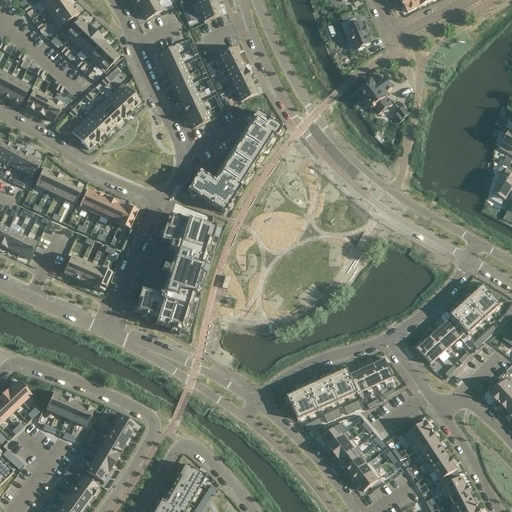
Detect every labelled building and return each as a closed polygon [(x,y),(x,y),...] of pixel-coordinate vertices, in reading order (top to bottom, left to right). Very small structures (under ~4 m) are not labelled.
[(42,0),(40,2),(46,11),(61,0),(42,0)] [(68,0),(61,0),(46,11),(53,19),(72,5),(68,0)] [(156,0),(140,0),(136,2),(141,11),(157,2),(156,0)] [(215,0),(203,0),(196,3),(200,12),(218,6),(215,0)] [(413,0),(401,0),(402,1),(401,2),(403,7),(404,6),(408,13),(418,8),(413,0)] [(426,0),(413,0),(418,8),(428,3),(426,0)] [(157,2),(141,11),(146,21),(163,12),(157,2)] [(72,5),(53,19),(59,28),(79,14),(72,5)] [(218,6),(200,12),(204,22),(222,16),(218,6)] [(348,42),(352,40),(357,52),(365,49),(365,47),(371,44),(367,35),(369,35),(366,27),(364,28),(362,23),(358,25),(356,18),(352,20),(350,14),(341,17),(344,23),(341,25),(348,42)] [(80,19),(64,36),(72,44),(88,26),(80,19)] [(88,26),(72,44),(79,51),(96,34),(88,26)] [(326,29),(330,38),(337,34),(333,26),(326,29)] [(96,34),(79,51),(87,59),(104,41),(96,34)] [(104,41),(87,59),(95,66),(111,50),(104,43),(104,42),(104,41)] [(175,47),(158,55),(162,64),(180,56),(175,47)] [(235,47),(218,56),(222,65),(240,57),(235,47)] [(111,50),(95,66),(103,74),(112,65),(112,66),(114,64),(113,64),(119,58),(111,50)] [(180,56),(162,64),(167,74),(184,66),(180,56)] [(240,57),(222,65),(227,74),(244,66),(240,57)] [(184,66),(167,74),(171,83),(188,75),(184,66)] [(244,66),(227,74),(231,84),(249,75),(244,66)] [(1,72),(0,73),(0,94),(1,95),(10,77),(1,72)] [(188,75),(171,83),(175,92),(193,84),(188,75)] [(249,75),(231,84),(236,93),(253,85),(249,75)] [(10,77),(1,95),(10,100),(20,82),(10,77)] [(385,77),(375,84),(372,80),(366,84),(368,87),(362,92),(367,99),(365,100),(372,109),(373,108),(374,109),(375,108),(380,115),(393,105),(388,99),(390,97),(387,93),(394,88),(385,77)] [(20,82),(10,100),(20,106),(30,88),(20,82)] [(123,84),(115,92),(132,110),(135,107),(136,108),(141,104),(140,103),(140,102),(134,96),(135,96),(133,94),(132,94),(133,93),(128,88),(128,89),(123,84)] [(193,84),(175,92),(180,101),(197,93),(193,84)] [(253,85),(236,93),(241,102),(258,94),(253,85)] [(33,90),(24,107),(34,113),(43,95),(33,90)] [(115,92),(106,100),(124,119),(133,112),(132,111),(132,110),(115,92)] [(197,93),(180,101),(184,111),(201,102),(197,93)] [(43,95),(34,113),(44,118),(53,101),(43,95)] [(106,100),(97,108),(115,127),(119,123),(123,119),(124,120),(124,119),(106,100)] [(53,101),(44,118),(54,123),(58,115),(58,116),(59,114),(63,106),(53,101)] [(201,102),(184,111),(188,120),(206,112),(201,102)] [(97,108),(89,116),(107,136),(107,135),(111,131),(110,131),(115,127),(97,108)] [(394,117),(399,124),(404,121),(403,119),(408,116),(403,108),(398,112),(399,113),(394,117)] [(199,172),(187,191),(190,193),(200,199),(200,198),(224,214),(235,197),(246,180),(253,168),(261,157),(268,145),(273,137),(275,138),(282,128),(256,112),(252,119),(254,121),(215,182),(199,172)] [(206,112),(188,120),(193,129),(210,121),(206,112)] [(89,116),(80,124),(98,143),(107,136),(89,116)] [(80,124),(72,132),(76,137),(75,138),(80,143),(81,142),(81,143),(83,145),(83,144),(89,151),(89,150),(90,151),(95,147),(94,146),(98,143),(80,124)] [(503,143),(499,149),(511,156),(511,132),(511,133),(507,131),(501,142),(503,143)] [(6,142),(0,152),(0,161),(6,164),(15,147),(6,142)] [(15,147),(6,164),(15,169),(24,152),(15,147)] [(24,152),(15,169),(24,174),(33,157),(24,152)] [(33,157),(24,174),(33,179),(42,162),(33,157)] [(38,178),(35,186),(45,191),(53,173),(43,169),(39,176),(38,178)] [(511,171),(507,169),(493,194),(505,201),(510,193),(511,190),(511,177),(510,177),(511,173),(511,171)] [(53,173),(45,191),(55,195),(63,178),(53,173)] [(63,178),(55,195),(65,200),(73,182),(63,178)] [(73,182),(65,200),(75,205),(83,187),(73,182)] [(87,190),(79,207),(89,212),(97,194),(87,190)] [(97,194),(89,212),(99,217),(107,198),(106,199),(102,197),(97,194)] [(107,198),(99,217),(109,221),(117,203),(107,198)] [(117,203),(109,221),(118,225),(126,208),(117,204),(118,203),(117,203)] [(126,208),(118,225),(129,230),(130,229),(133,222),(133,220),(134,221),(137,214),(137,213),(137,212),(127,207),(126,208)] [(135,309),(135,312),(156,319),(155,324),(156,325),(165,327),(165,328),(166,328),(167,328),(171,329),(180,332),(183,333),(187,334),(189,335),(194,317),(203,290),(205,284),(210,267),(211,262),(213,256),(221,230),(220,230),(217,229),(216,228),(214,228),(211,227),(210,227),(189,220),(187,220),(171,215),(169,214),(168,217),(166,223),(166,224),(165,227),(164,228),(165,228),(161,240),(160,241),(162,242),(170,244),(168,250),(175,252),(177,243),(180,243),(173,267),(160,263),(159,262),(155,273),(157,274),(170,278),(162,301),(159,300),(161,296),(142,291),(142,290),(141,290),(140,291),(141,291),(138,298),(138,300),(135,309)] [(0,224),(0,245),(0,246),(9,229),(0,224)] [(9,229),(0,246),(9,250),(18,233),(9,229)] [(18,233),(9,250),(19,255),(27,238),(18,233)] [(27,238),(19,255),(28,260),(29,258),(37,243),(27,238)] [(71,256),(63,274),(73,278),(73,279),(81,261),(71,256)] [(81,261),(73,279),(78,281),(79,281),(83,283),(91,265),(81,261)] [(91,265),(83,283),(93,287),(92,288),(93,288),(101,270),(91,265)] [(101,270),(93,288),(103,293),(104,291),(105,291),(106,288),(105,288),(112,274),(101,270)] [(483,286),(468,301),(485,320),(486,320),(501,306),(502,305),(501,304),(485,287),(484,285),(483,286)] [(452,315),(451,316),(452,317),(466,333),(468,334),(469,335),(470,334),(485,320),(485,321),(485,320),(467,301),(452,315)] [(452,317),(445,324),(459,339),(466,333),(452,317)] [(445,324),(438,330),(452,346),(459,339),(445,324)] [(438,330),(431,337),(445,352),(452,346),(438,330)] [(425,342),(424,343),(438,359),(439,358),(445,352),(431,337),(425,342)] [(418,348),(417,349),(418,351),(431,365),(432,364),(438,359),(424,343),(418,348)] [(384,360),(377,363),(385,382),(392,379),(393,379),(394,378),(393,377),(386,361),(386,360),(385,359),(384,360)] [(377,363),(368,367),(377,386),(384,383),(385,382),(377,363)] [(368,367),(359,371),(368,390),(377,386),(368,367)] [(347,370),(328,378),(339,402),(357,394),(358,395),(359,394),(350,375),(349,371),(348,369),(347,370)] [(359,371),(350,375),(359,394),(360,394),(368,390),(359,371)] [(328,378),(308,388),(319,411),(338,403),(339,402),(328,378)] [(511,386),(506,381),(490,395),(498,404),(511,390),(511,386)] [(25,390),(26,389),(24,388),(18,382),(10,389),(10,390),(23,404),(31,396),(25,390)] [(10,390),(10,389),(9,388),(1,396),(15,411),(23,404),(10,390)] [(288,396),(287,397),(288,398),(298,420),(298,421),(300,420),(318,412),(319,412),(308,388),(289,396),(288,396)] [(511,390),(498,404),(499,405),(500,404),(506,411),(511,405),(511,390)] [(64,397),(53,393),(50,400),(49,400),(48,402),(49,403),(46,410),(56,415),(64,397)] [(15,411),(1,396),(0,397),(0,410),(7,418),(15,411)] [(64,397),(56,415),(66,419),(73,401),(64,397)] [(83,406),(73,401),(66,419),(76,423),(83,406)] [(83,406),(76,423),(86,428),(89,420),(90,420),(91,418),(90,418),(94,410),(93,410),(84,406),(83,406)] [(139,428),(129,421),(127,420),(120,416),(114,425),(133,437),(139,428)] [(426,421),(404,436),(411,446),(433,431),(426,421)] [(133,437),(114,425),(108,435),(125,445),(130,436),(133,438),(133,437)] [(337,427),(323,438),(328,446),(328,447),(343,436),(343,435),(337,427)] [(433,431),(411,446),(415,444),(421,452),(419,454),(438,441),(433,433),(434,433),(433,431)] [(343,436),(328,447),(334,454),(353,440),(352,440),(350,441),(345,433),(343,435),(343,436)] [(125,445),(108,435),(103,444),(120,455),(121,453),(120,452),(121,451),(125,445)] [(353,440),(334,454),(340,462),(341,462),(355,451),(359,448),(353,440)] [(438,441),(419,454),(425,463),(423,464),(424,465),(444,451),(438,441)] [(120,455),(103,444),(97,453),(115,464),(120,455)] [(355,451),(341,462),(346,469),(361,458),(360,458),(355,451)] [(444,451),(424,465),(430,474),(452,459),(450,460),(444,451)] [(115,464),(97,453),(91,463),(109,473),(115,464)] [(0,486),(13,474),(0,460),(0,456),(0,486)] [(361,458),(346,469),(352,477),(353,477),(367,466),(370,463),(370,462),(368,464),(362,456),(360,458),(361,458)] [(452,459),(430,474),(430,475),(434,472),(440,481),(441,481),(457,470),(454,465),(455,464),(452,459)] [(109,473),(91,463),(86,472),(103,483),(109,473)] [(367,466),(353,477),(358,485),(372,473),(376,470),(370,463),(367,466)] [(195,495),(206,477),(185,465),(174,483),(195,495)] [(372,473),(358,485),(364,492),(370,488),(372,486),(382,478),(376,470),(372,473)] [(99,488),(92,483),(83,477),(77,486),(93,497),(99,489),(98,489),(99,488)] [(462,477),(439,489),(445,500),(468,488),(468,487),(467,488),(462,477)] [(185,511),(195,495),(174,483),(164,502),(181,511),(185,511)] [(93,497),(77,486),(77,487),(76,486),(70,495),(71,495),(70,495),(86,506),(92,497),(93,497)] [(468,488),(445,500),(446,500),(451,509),(450,509),(450,510),(472,498),(470,493),(471,493),(468,488)] [(81,511),(86,506),(70,495),(64,504),(75,511),(81,511)] [(472,498),(450,510),(451,511),(469,511),(478,508),(478,506),(477,507),(472,498)] [(181,511),(164,502),(161,500),(154,511),(181,511)]
